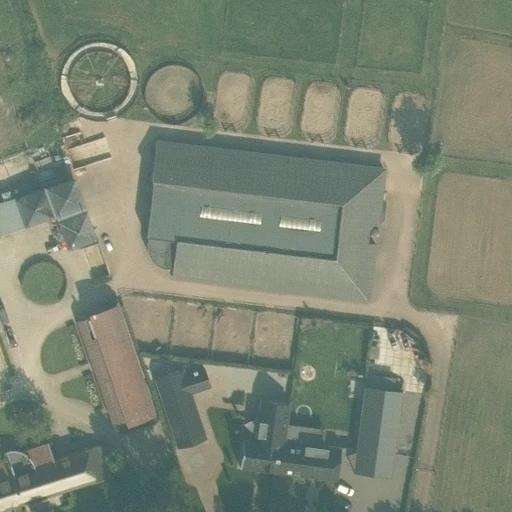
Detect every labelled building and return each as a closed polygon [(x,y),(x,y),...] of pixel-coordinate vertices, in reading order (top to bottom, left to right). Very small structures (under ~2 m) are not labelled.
[(12,99),(0,104),(0,111),(6,127),(21,121),(12,99)] [(171,279),(365,302),(380,173),(265,159),(266,154),(158,140),(147,237),(146,245),(146,252),(149,257),(153,262),(158,266),(164,268),(172,269),(171,279)] [(0,233),(60,216),(70,248),(98,240),(80,177),(0,199),(0,233)] [(126,416),(128,421),(151,413),(115,308),(79,320),(114,420),(126,416)] [(183,369),(153,379),(168,425),(198,415),(183,369)] [(365,386),(356,449),(393,454),(402,391),(365,386)] [(239,467),(336,480),(340,447),(284,440),(285,423),(289,404),(260,400),(254,441),(242,440),(239,467)] [(0,511),(107,477),(97,444),(52,459),(47,443),(21,451),(16,450),(12,450),(4,452),(6,457),(1,460),(0,460),(0,511)]
